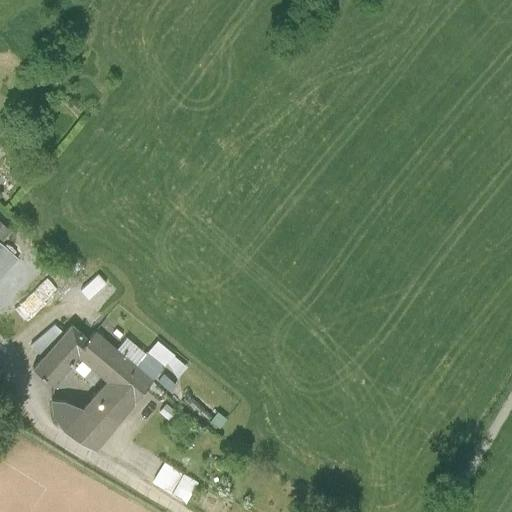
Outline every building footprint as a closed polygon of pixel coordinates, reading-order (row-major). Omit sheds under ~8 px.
[(0,221),(0,242),(11,231),(0,221)] [(0,274),(15,258),(0,243),(0,274)] [(0,320),(0,323),(13,336),(60,284),(45,271),(0,320)] [(96,272),(79,288),(86,296),(103,280),(96,272)] [(35,347),(47,357),(69,332),(59,325),(35,347)] [(104,379),(88,398),(120,424),(155,383),(119,352),(92,331),(87,337),(73,326),(69,332),(47,357),(38,369),(53,381),(75,356),(104,379)] [(130,339),(119,352),(155,383),(177,357),(159,342),(148,355),(130,339)] [(120,424),(88,398),(84,403),(69,399),(54,400),(55,416),(65,431),(95,455),(120,424)] [(184,499),(195,479),(161,460),(150,480),(184,499)]
